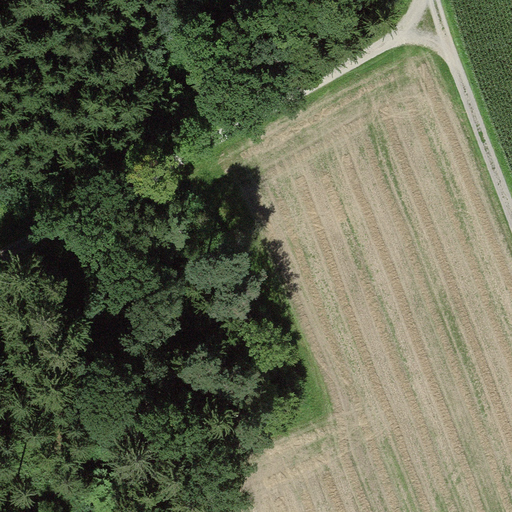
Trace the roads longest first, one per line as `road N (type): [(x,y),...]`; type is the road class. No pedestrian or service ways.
road 1 (track): [(0,262),(440,25)]
road 2 (track): [(511,202),(433,0)]
